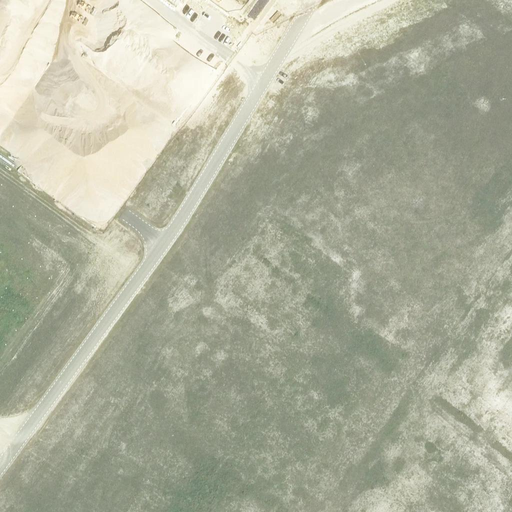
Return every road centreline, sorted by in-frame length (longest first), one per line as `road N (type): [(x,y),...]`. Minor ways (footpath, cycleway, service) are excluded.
road 1 (unclassified): [(0,468),(142,275),(306,13)]
road 2 (unknown): [(299,511),(511,225)]
road 3 (unknown): [(354,435),(461,511)]
